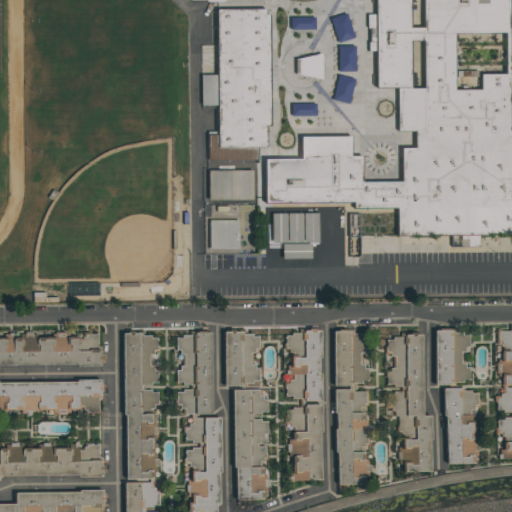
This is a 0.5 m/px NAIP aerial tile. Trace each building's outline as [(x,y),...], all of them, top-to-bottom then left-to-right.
[(510,0),(373,0),(370,20),(393,130),(417,134),(390,184),(360,179),(352,141),(303,133),(298,162),(259,156),(267,197),(349,215),(346,237),(357,238),(361,213),(399,205),(395,232),(450,240),(452,248),(511,235),(511,91),(509,76),(450,88),(457,39),(506,29),(510,0)] [(207,160),(256,160),(256,147),(265,148),(266,128),(268,128),(269,10),(217,10),(216,75),(200,75),(200,105),(216,106),(216,135),(208,135),(207,160)] [(352,40),(347,15),(331,18),(335,43),(352,40)] [(337,72),(354,72),(354,46),(337,46),(337,72)] [(295,77),(321,77),(320,57),(295,57),(295,77)] [(336,78),(332,101),(349,104),(352,81),(336,78)] [(207,171),(208,201),(252,200),(252,171),(207,171)] [(238,249),(238,220),(208,221),(208,250),(238,249)] [(320,481),(319,403),(318,332),(284,333),(284,351),(290,351),(290,366),(286,366),(286,379),(285,379),(285,399),(301,399),(301,408),(288,409),(288,427),(289,427),(290,481),(320,481)] [(435,332),(435,386),(450,386),(452,384),(463,384),(463,382),(469,382),(469,369),(465,369),(465,364),(461,364),(461,353),(465,353),(465,349),(468,349),(468,337),(462,337),(462,335),(451,335),(451,332),(435,332)] [(497,333),(511,332),(511,385),(503,386),(503,378),(507,377),(507,380),(511,379),(511,360),(508,360),(508,362),(502,362),(501,353),(504,353),(504,347),(501,347),(501,344),(498,344),(497,333)] [(127,480),(153,479),(155,473),(154,438),(154,435),(153,416),(138,413),(138,406),(157,405),(156,393),(145,390),(139,391),(139,385),(157,384),(156,368),(151,367),(150,356),(157,355),(157,339),(133,333),(120,333),(127,480)] [(223,334),(223,385),(258,384),(258,366),(250,366),(250,351),(257,351),(257,333),(223,334)] [(332,386),(349,386),(349,382),(367,382),(367,366),(360,366),(360,351),(367,351),(367,333),(332,333),(332,386)] [(0,366),(98,366),(98,334),(82,334),(82,335),(52,335),(52,336),(22,336),(22,338),(12,338),(12,334),(5,334),(5,341),(0,340),(0,366)] [(216,511),(219,418),(209,415),(211,335),(175,334),(175,352),(183,355),(183,368),(176,368),(175,381),(176,390),(175,408),(184,408),(184,414),(190,415),(192,416),(184,436),(184,442),(194,442),(185,449),(184,463),(203,464),(203,473),(194,472),(193,496),(186,511),(216,511)] [(430,472),(427,417),(423,416),(418,335),(384,337),(385,355),(394,357),(386,379),(386,384),(401,389),(400,392),(386,393),(387,410),(396,413),(397,433),(410,438),(414,440),(407,440),(401,438),(401,442),(398,451),(401,473),(430,472)] [(0,381),(0,397),(5,398),(5,411),(97,412),(97,399),(100,399),(100,382),(0,381)] [(266,414),(267,398),(260,398),(260,390),(253,389),(252,413),(266,414)] [(442,389),(442,418),(444,418),(444,466),(479,466),(479,451),(473,451),(473,424),(479,424),(479,408),(476,405),(476,393),(470,393),(470,391),(457,391),(457,389),(442,389)] [(504,389),(511,389),(511,459),(497,460),(497,456),(499,456),(499,452),(503,452),(503,444),(506,444),(506,437),(501,437),(501,433),(496,433),(496,420),(502,420),(502,418),(511,418),(511,414),(502,414),(502,412),(496,412),(496,399),(500,399),(500,395),(505,395),(504,389)] [(233,500),(262,500),(262,492),(266,492),(266,446),(259,446),(259,436),(267,436),(266,420),(251,420),(251,390),(232,390),(233,500)] [(0,474),(99,478),(100,445),(83,445),(83,449),(21,447),(21,446),(0,445),(0,474)] [(124,483),(124,511),(154,511),(155,510),(158,509),(158,491),(150,491),(150,483),(124,483)] [(0,504),(0,511),(22,511),(22,507),(39,506),(38,511),(101,511),(101,491),(14,493),(15,504),(0,504)]
